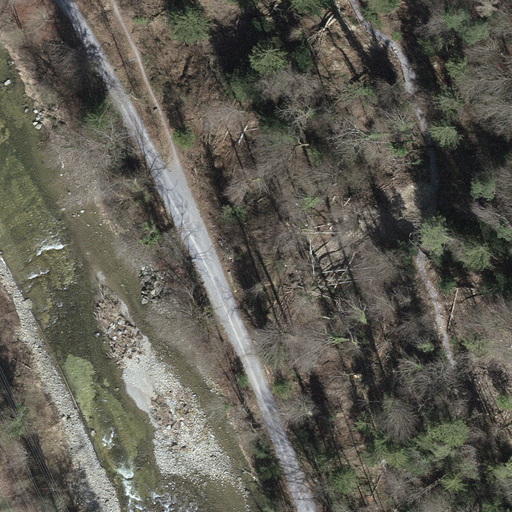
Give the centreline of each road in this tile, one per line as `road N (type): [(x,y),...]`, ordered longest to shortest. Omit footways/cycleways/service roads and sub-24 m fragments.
road 1 (track): [(189,221),(237,322),(308,511)]
road 2 (track): [(65,0),(189,221)]
road 3 (track): [(118,0),(182,164),(189,221)]
